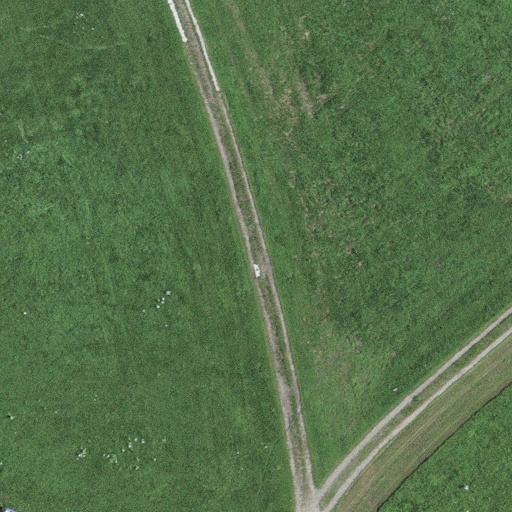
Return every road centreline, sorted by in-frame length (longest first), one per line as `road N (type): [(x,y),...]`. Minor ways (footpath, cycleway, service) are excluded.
road 1 (track): [(304,511),(245,226),(170,0)]
road 2 (track): [(310,511),(324,486),(397,412),(511,313)]
